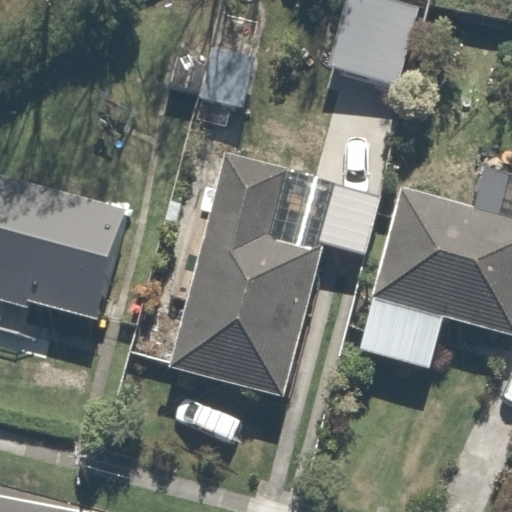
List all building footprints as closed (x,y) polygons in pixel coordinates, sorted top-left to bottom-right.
[(257,62),(214,51),(200,108),(243,118),(257,62)] [(404,108),(347,95),(326,183),(382,197),(404,108)] [(283,245),(301,177),(224,157),(166,381),(288,412),(329,257),(283,245)] [(143,221),(0,179),(0,318),(105,350),(143,221)] [(511,195),(489,189),(477,232),(399,210),(355,364),(435,387),(450,334),(511,351),(511,195)]
